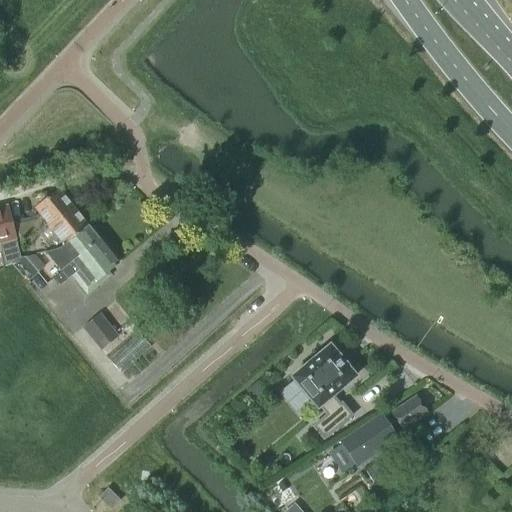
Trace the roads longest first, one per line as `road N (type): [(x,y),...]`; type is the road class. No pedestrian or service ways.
road 1 (residential): [(511,418),(424,371),(154,192),(141,160)]
road 2 (secondary): [(398,0),(511,134)]
